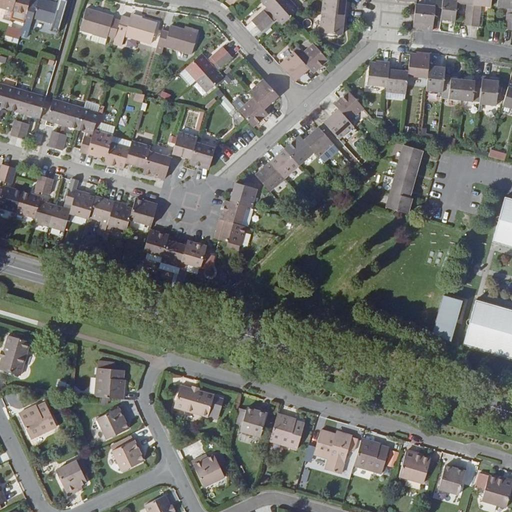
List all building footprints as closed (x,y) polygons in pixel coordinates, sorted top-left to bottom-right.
[(0,0),(0,7),(27,16),(31,0),(0,0)] [(38,0),(39,0),(38,0),(31,0),(27,16),(25,23),(32,25),(34,18),(53,24),(50,32),(58,35),(68,2),(62,0),(60,0),(59,4),(50,2),(45,0),(38,0)] [(262,0),(261,1),(272,13),(286,0),(262,0)] [(290,0),(286,0),(272,13),(277,18),(283,25),(290,18),(299,10),(290,0)] [(344,0),(323,0),(322,13),(345,15),(347,2),(344,2),(344,0)] [(458,3),(458,1),(451,0),(436,0),(436,7),(435,16),(442,16),(442,20),(456,21),(458,3)] [(466,25),(473,26),(475,0),(458,0),(458,1),(458,3),(468,4),(466,25)] [(475,0),(473,26),(480,27),(482,6),(492,7),(492,0),(475,0)] [(511,0),(498,0),(498,7),(508,8),(506,29),(511,29),(511,0)] [(436,7),(416,4),(414,28),(433,30),(435,16),(436,7)] [(108,36),(116,38),(121,21),(114,19),(114,17),(87,9),(81,30),(108,38),(108,36)] [(251,21),(257,27),(269,16),(264,10),(251,21)] [(272,13),(269,16),(273,21),(277,18),(272,13)] [(345,15),(322,13),(320,32),(341,35),(341,29),(344,30),(345,15)] [(130,19),(122,16),(121,21),(116,38),(116,39),(124,41),(125,36),(152,44),(158,24),(142,19),(131,16),(130,19)] [(273,21),(269,16),(257,27),(262,33),(274,22),(273,21)] [(199,35),(171,27),(169,33),(162,32),(158,45),(193,56),(199,35)] [(92,35),(91,40),(105,43),(107,38),(92,35)] [(314,44),(299,57),(309,69),(313,73),(328,60),(314,44)] [(223,46),(208,60),(213,66),(216,63),(228,52),(223,46)] [(228,52),(216,63),(222,69),(234,58),(228,52)] [(295,82),(309,69),(299,57),(294,52),(280,65),(295,82)] [(417,55),(411,54),(409,73),(408,76),(428,78),(429,66),(431,54),(417,52),(417,55)] [(186,69),(197,81),(213,66),(208,60),(203,54),(186,69)] [(368,85),(387,87),(390,64),(377,62),(376,64),(371,64),(368,85)] [(224,78),(213,66),(197,81),(207,93),(216,85),(224,78)] [(427,91),(444,93),(446,75),(447,68),(429,66),(428,78),(427,91)] [(408,76),(409,73),(403,72),(403,70),(389,68),(387,87),(386,92),(406,95),(408,76)] [(450,99),(462,100),(465,80),(452,79),(452,76),(446,75),(444,93),(450,93),(450,99)] [(484,77),(483,80),(482,97),(481,104),(497,106),(500,82),(491,81),(491,78),(484,77)] [(465,80),(462,100),(474,102),(475,96),(482,97),(483,80),(477,79),(476,82),(465,80)] [(264,80),(249,93),(254,97),(265,110),(279,97),(264,80)] [(1,84),(0,87),(0,107),(10,110),(16,89),(1,84)] [(10,110),(26,115),(32,93),(16,89),(10,110)] [(365,108),(349,91),(339,100),(334,104),(339,110),(350,122),(365,108)] [(406,95),(386,92),(386,99),(406,101),(406,95)] [(46,97),(32,93),(26,115),(40,119),(46,97)] [(143,103),(146,95),(144,95),(139,93),(137,101),(143,103)] [(224,96),(219,101),(230,113),(235,108),(224,96)] [(236,100),(232,104),(239,111),(245,105),(241,100),(242,99),(240,97),(238,97),(235,99),(236,100)] [(268,114),(265,110),(254,97),(245,105),(239,111),(247,120),(253,127),(268,114)] [(48,121),(63,125),(69,104),(54,100),(48,121)] [(63,125),(78,130),(84,109),(69,104),(63,125)] [(78,130),(94,134),(95,130),(100,113),(84,109),(78,130)] [(350,122),(339,110),(324,123),(339,140),(354,126),(350,122)] [(400,123),(401,115),(393,114),(392,122),(400,123)] [(19,138),(24,123),(16,120),(13,129),(11,136),(19,138)] [(28,133),(30,125),(24,123),(19,138),(26,140),(28,133)] [(334,144),(319,128),(305,141),(315,152),(320,157),(334,144)] [(114,136),(95,130),(94,134),(93,138),(88,154),(95,156),(100,158),(101,156),(107,158),(113,136),(114,136)] [(56,149),(60,134),(53,131),(48,147),(56,149)] [(198,138),(179,132),(173,154),(192,160),(196,143),(198,138)] [(68,136),(60,134),(56,149),(63,151),(65,145),(68,136)] [(300,165),(315,152),(305,141),(300,135),(294,140),(285,149),(300,165)] [(80,152),(88,154),(93,138),(85,136),(81,149),(80,152)] [(126,163),(130,148),(127,147),(128,141),(113,136),(107,158),(106,164),(124,169),(126,163)] [(132,142),(130,148),(126,163),(145,168),(150,152),(151,147),(132,141),(132,142)] [(216,148),(196,143),(192,160),(190,164),(209,170),(216,148)] [(404,144),(400,161),(420,167),(425,150),(404,144)] [(300,165),(285,149),(271,162),(286,179),(300,165)] [(505,161),(507,155),(492,151),(490,156),(505,161)] [(172,158),(150,152),(145,168),(144,173),(166,179),(172,158)] [(415,183),(420,167),(400,161),(395,177),(415,183)] [(286,179),(271,162),(256,175),(270,192),(286,179)] [(0,180),(5,182),(10,167),(2,165),(0,172),(0,180)] [(10,167),(5,182),(13,184),(16,176),(18,169),(10,167)] [(35,191),(43,193),(47,178),(40,176),(38,182),(35,191)] [(411,198),(415,183),(395,177),(391,192),(411,198)] [(54,180),(47,178),(43,193),(50,195),(54,180)] [(236,183),(231,202),(247,207),(252,208),(257,189),(236,183)] [(0,208),(17,213),(23,192),(4,187),(3,190),(0,200),(0,208)] [(64,204),(72,207),(77,190),(69,188),(64,204)] [(91,194),(77,190),(72,207),(71,210),(70,214),(89,220),(90,218),(96,197),(90,196),(91,194)] [(17,213),(36,219),(41,201),(42,198),(23,192),(17,213)] [(413,199),(411,198),(391,192),(387,207),(409,214),(413,199)] [(96,197),(90,218),(108,223),(115,202),(96,197)] [(511,199),(506,197),(492,242),(511,247),(511,199)] [(133,209),(130,221),(152,227),(158,205),(136,199),(133,209)] [(231,202),(226,200),(220,220),(225,221),(242,226),(247,207),(231,202)] [(49,227),(56,206),(41,201),(36,219),(34,223),(49,227)] [(127,231),(130,221),(133,209),(128,207),(128,206),(115,202),(108,223),(108,225),(127,231)] [(65,232),(70,214),(71,210),(56,206),(49,227),(65,232)] [(242,226),(225,221),(219,240),(241,246),(246,227),(242,226)] [(168,241),(169,236),(151,230),(144,252),(163,257),(168,241)] [(187,246),(168,241),(163,257),(162,262),(181,268),(182,263),(187,246)] [(188,241),(187,246),(182,263),(201,268),(207,247),(188,241)] [(443,296),(432,337),(451,342),(462,301),(443,296)] [(511,310),(476,301),(463,345),(511,359),(511,310)] [(0,356),(0,371),(18,377),(28,344),(6,337),(0,356)] [(124,374),(99,371),(97,401),(122,403),(124,374)] [(217,401),(217,399),(179,388),(174,405),(212,416),(213,413),(220,415),(224,403),(217,401)] [(57,433),(46,408),(37,412),(36,411),(19,420),(31,445),(57,433)] [(267,414),(253,410),(253,412),(247,410),(246,415),(239,413),(235,424),(242,426),(240,432),(260,438),(267,414)] [(91,423),(102,445),(125,434),(114,411),(91,423)] [(296,422),(297,421),(277,415),(269,442),(298,450),(305,425),(296,422)] [(353,437),(337,433),(336,435),(321,431),(314,455),(328,459),(325,469),(342,475),(349,450),(355,452),(358,440),(352,438),(353,437)] [(121,474),(145,463),(141,455),(143,454),(135,437),(109,449),(121,474)] [(381,447),(381,445),(361,439),(354,467),(382,475),(389,449),(381,447)] [(387,467),(395,468),(399,452),(391,450),(387,467)] [(189,460),(191,464),(202,487),(225,476),(221,468),(219,464),(225,462),(220,451),(214,453),(205,457),(202,458),(200,454),(189,460)] [(399,477),(424,485),(431,459),(407,452),(399,477)] [(88,489),(77,466),(53,477),(65,501),(88,489)] [(459,496),(466,472),(458,470),(458,471),(445,468),(439,490),(459,496)] [(511,488),(511,482),(501,479),(500,481),(489,477),(482,502),(506,509),(511,488)] [(172,511),(166,498),(137,511),(172,511)]
